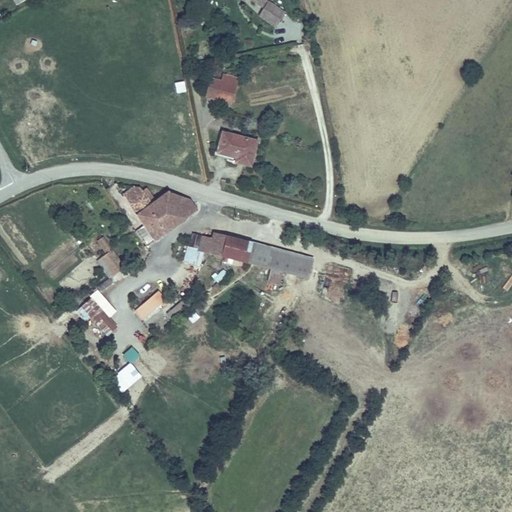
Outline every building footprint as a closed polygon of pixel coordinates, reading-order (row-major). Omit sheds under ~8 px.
[(259,9),(264,0),(246,0),(248,1),(259,9)] [(274,30),(282,16),(269,7),(260,20),(274,30)] [(228,97),(234,71),(221,69),(218,78),(206,76),(203,93),(228,97)] [(169,93),(185,90),(184,80),(168,83),(169,93)] [(253,160),(256,134),(223,129),(220,150),(238,153),(238,158),(253,160)] [(146,188),(132,186),(121,194),(154,243),(187,219),(188,217),(197,210),(191,200),(169,192),(166,191),(155,200),(146,188)] [(314,258),(212,232),(211,238),(190,233),(183,262),(200,266),(203,254),(308,279),(314,258)] [(102,236),(96,241),(105,253),(99,258),(113,276),(125,267),(102,236)] [(108,278),(95,287),(99,292),(112,283),(108,278)] [(132,309),(140,320),(166,300),(158,289),(132,309)] [(172,321),(191,305),(184,297),(165,313),(172,321)] [(105,337),(116,327),(90,298),(79,307),(105,337)] [(186,327),(199,316),(194,310),(181,321),(186,327)] [(391,334),(393,351),(400,350),(398,333),(391,334)] [(131,345),(121,354),(129,363),(139,354),(131,345)] [(119,373),(111,380),(121,393),(129,385),(119,373)]
